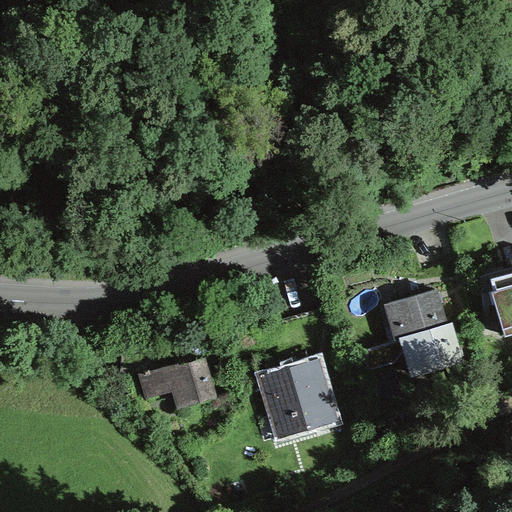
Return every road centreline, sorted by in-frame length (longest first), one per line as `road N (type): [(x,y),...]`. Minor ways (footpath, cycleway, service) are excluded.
road 1 (tertiary): [(0,300),(109,302),(511,190)]
road 2 (track): [(302,511),(511,410)]
road 3 (track): [(505,81),(408,0)]
